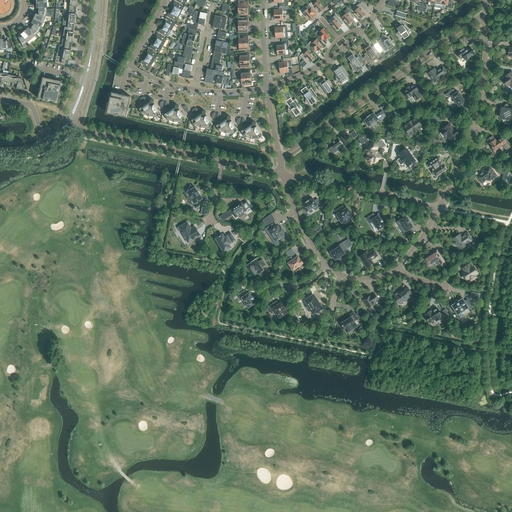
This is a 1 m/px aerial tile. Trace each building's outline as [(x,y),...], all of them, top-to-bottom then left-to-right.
[(76,1),(66,0),(66,9),(74,10),(75,6),(76,6),(76,1)] [(238,0),(238,9),(239,9),(249,9),(249,5),(248,5),(248,2),(245,1),(244,0),(238,0)] [(317,0),(312,5),(310,3),(308,5),(316,14),(318,12),(319,13),(324,9),(317,0)] [(419,3),(419,0),(413,0),(413,2),(414,2),(418,6),(420,6),(419,11),(422,11),(424,4),(419,3)] [(435,0),(435,3),(434,7),(441,8),(441,7),(442,0),(435,0)] [(442,0),(441,7),(451,9),(452,2),(448,1),(448,0),(442,0)] [(37,11),(47,13),(46,2),(36,3),(36,8),(37,8),(37,11)] [(172,10),(181,14),(184,7),(174,2),(172,7),(173,7),(172,10)] [(361,19),(366,14),(365,13),(367,11),(365,9),(368,7),(365,3),(362,2),(360,3),(357,6),(357,9),(354,11),(361,19)] [(313,16),(316,14),(308,5),(306,7),(307,9),(302,13),(310,21),(314,17),(313,16)] [(274,14),(274,15),(283,15),(283,12),(287,12),(286,10),(288,10),(288,6),(286,6),(280,6),(280,9),(274,10),(273,10),(273,14),(274,14)] [(74,10),(66,9),(62,9),(62,14),(65,14),(65,18),(75,19),(75,14),(74,14),(74,10)] [(342,17),(348,25),(353,21),(352,19),(354,17),(347,9),(345,11),(346,13),(342,17)] [(177,21),(181,14),(172,10),(171,12),(169,11),(167,16),(177,21)] [(35,14),(33,19),(42,23),(47,13),(37,11),(36,15),(35,14)] [(194,17),(206,19),(207,14),(195,11),(192,16),(194,17)] [(215,15),(214,21),(226,24),(227,18),(215,15)] [(330,23),(336,31),(341,26),(340,25),(342,23),(335,15),(332,17),(334,19),(330,23)] [(205,25),(206,19),(194,17),(193,23),(205,25)] [(238,26),(249,26),(249,23),(248,23),(248,19),(245,19),(245,17),(238,18),(238,26)] [(64,27),(73,28),(73,24),(74,24),(75,19),(65,18),(63,18),(62,27),(64,27)] [(163,26),(164,26),(172,30),(176,23),(166,18),(163,23),(165,23),(163,26)] [(38,32),(42,23),(33,19),(31,23),(32,24),(30,26),(38,32)] [(226,24),(214,21),(213,27),(225,30),(226,24)] [(410,30),(404,25),(403,27),(402,25),(397,29),(399,32),(398,33),(401,36),(402,36),(404,39),(409,36),(407,32),(409,30),(410,30)] [(27,28),(24,31),(30,39),(38,32),(30,26),(28,29),(27,28)] [(168,37),(172,30),(164,26),(163,26),(162,28),(161,27),(158,32),(168,37)] [(73,28),(64,27),(63,36),(73,37),(73,33),(72,32),(73,28)] [(184,33),(183,39),(194,42),(195,42),(196,36),(191,35),(191,32),(195,33),(196,30),(189,28),(188,31),(188,34),(184,33)] [(315,33),(322,41),(324,39),(325,41),(330,36),(323,29),(319,33),(317,31),(315,33)] [(30,39),(24,31),(20,34),(21,35),(18,37),(22,46),(30,39)] [(282,38),(282,41),(288,41),(288,32),(284,32),(275,33),(275,34),(274,34),(274,38),(275,38),(275,39),(282,38)] [(154,41),(163,46),(167,39),(157,34),(155,38),(156,39),(154,41)] [(378,41),(383,49),(386,47),(388,50),(393,47),(392,44),(394,42),(395,42),(390,35),(387,37),(385,34),(385,35),(385,36),(384,37),(381,38),(380,38),(381,39),(378,41)] [(73,37),(63,36),(61,45),(70,46),(71,42),(72,42),(73,37)] [(0,39),(0,49),(6,51),(12,49),(9,40),(9,41),(6,42),(5,41),(2,41),(2,40),(0,39)] [(193,47),(194,42),(183,39),(182,39),(181,45),(185,46),(184,51),(191,53),(192,47),(193,47)] [(308,44),(314,52),(317,50),(318,51),(323,47),(316,39),(311,44),(310,42),(308,44)] [(216,40),(215,46),(227,49),(227,48),(228,43),(216,40)] [(159,53),(163,46),(154,41),(153,44),(152,43),(149,48),(159,53)] [(277,51),(285,50),(285,47),(289,47),(288,41),(282,41),(282,44),(276,45),(276,46),(275,46),(276,49),(277,49),(277,51)] [(61,45),(59,53),(69,55),(70,51),(69,51),(70,46),(61,45)] [(367,52),(364,54),(365,56),(366,56),(366,57),(367,58),(368,59),(369,59),(371,60),(372,60),(373,61),(376,59),(378,59),(379,61),(383,58),(379,53),(379,52),(374,45),(374,46),(371,48),(370,45),(369,45),(368,47),(367,47),(365,49),(367,52)] [(221,60),(222,54),(226,54),(227,49),(215,46),(216,46),(214,52),(215,52),(214,58),(221,60)] [(456,53),(460,59),(463,57),(466,60),(475,54),(470,47),(467,50),(465,47),(456,53)] [(147,54),(145,57),(154,62),(158,55),(148,49),(146,54),(147,54)] [(285,50),(286,52),(285,50),(277,51),(277,52),(276,52),(276,56),(277,55),(277,56),(284,56),(284,59),(290,58),(289,49),(285,50)] [(300,56),(307,64),(309,62),(310,63),(315,59),(308,50),(303,54),(302,54),(300,56)] [(38,51),(34,54),(36,57),(38,55),(41,59),(42,56),(38,51)] [(190,65),(191,59),(189,59),(191,53),(184,51),(183,57),(179,57),(178,62),(181,63),(190,65)] [(69,55),(59,53),(57,53),(54,63),(65,65),(65,64),(66,64),(67,60),(68,60),(69,55)] [(347,58),(351,63),(349,64),(350,65),(350,66),(351,67),(351,69),(352,70),(352,71),(355,69),(357,72),(361,70),(363,73),(368,70),(365,65),(362,67),(361,66),(363,64),(358,58),(356,59),(353,54),(347,58)] [(154,62),(145,57),(144,59),(143,59),(140,63),(150,69),(154,62)] [(214,58),(213,64),(211,64),(210,69),(219,71),(222,72),(223,66),(219,65),(221,60),(214,58)] [(279,68),(288,67),(292,66),(291,61),(290,58),(284,59),(285,62),(278,63),(278,64),(278,67),(279,67),(279,68)] [(180,69),(181,63),(178,62),(175,62),(176,61),(175,61),(174,65),(168,64),(166,75),(169,76),(170,73),(178,75),(180,69)] [(193,66),(190,65),(181,63),(180,69),(183,70),(182,77),(178,76),(192,79),(188,78),(190,71),(191,71),(192,66),(193,66)] [(349,76),(341,65),(341,66),(339,68),(338,67),(338,68),(334,71),(333,71),(336,75),(335,76),(336,81),(336,80),(337,80),(338,79),(342,83),(347,80),(346,77),(348,76),(349,76)] [(441,78),(441,77),(447,72),(443,66),(436,71),(435,68),(428,73),(434,82),(441,78)] [(293,75),(293,72),(292,69),(288,70),(288,67),(279,68),(280,74),(286,73),(287,76),(293,75)] [(206,68),(206,69),(207,69),(206,75),(207,75),(206,82),(202,81),(201,81),(216,84),(212,83),(214,76),(217,77),(219,71),(210,69),(206,68)] [(217,77),(216,83),(228,86),(230,77),(224,76),(225,72),(224,72),(222,72),(219,71),(217,77)] [(241,72),(241,79),(252,78),(252,75),(251,75),(250,71),(241,72)] [(504,77),(505,77),(502,79),(507,87),(510,85),(511,87),(511,71),(504,77)] [(57,102),(59,91),(60,86),(61,81),(41,77),(37,98),(57,102)] [(252,78),(241,79),(242,86),(252,85),(252,81),(253,81),(252,78)] [(331,83),(328,80),(326,82),(324,80),(322,81),(320,78),(316,81),(318,83),(320,86),(318,87),(318,89),(319,90),(320,91),(321,92),(322,93),(324,91),(326,94),(332,91),(329,88),(332,86),(331,83)] [(403,92),(408,99),(412,96),(415,101),(422,96),(418,91),(419,91),(414,84),(403,92)] [(317,97),(311,88),(308,90),(307,88),(305,90),(304,88),(300,91),(306,99),(305,99),(305,103),(308,103),(309,103),(311,105),(316,102),(314,98),(316,97),(317,97)] [(451,96),(454,100),(453,100),(453,101),(453,102),(454,103),(455,103),(456,103),(459,106),(465,102),(458,91),(456,93),(453,90),(446,95),(448,97),(451,94),(452,95),(451,96)] [(111,97),(109,104),(107,113),(127,117),(131,97),(112,92),(111,97)] [(302,109),(295,99),(296,101),(294,103),(290,98),(285,102),(289,107),(288,108),(287,111),(288,111),(288,110),(289,112),(291,113),(293,114),(294,114),(295,116),(297,115),(299,115),(301,114),(299,111),(302,109)] [(148,103),(139,109),(144,116),(145,115),(146,115),(147,116),(148,116),(149,116),(150,116),(151,117),(152,116),(153,116),(154,118),(161,114),(155,104),(154,105),(153,104),(154,100),(151,100),(150,103),(149,104),(148,103)] [(499,110),(500,112),(500,113),(500,115),(500,116),(500,117),(500,118),(502,118),(503,118),(504,118),(507,121),(510,119),(511,117),(511,115),(511,114),(511,109),(507,103),(504,105),(504,106),(502,108),(499,110)] [(179,123),(186,119),(180,110),(179,110),(178,109),(179,106),(176,105),(175,108),(174,109),(173,108),(164,114),(169,121),(170,120),(171,121),(172,121),(173,121),(173,122),(174,122),(175,122),(176,122),(177,122),(178,122),(179,123)] [(200,114),(191,120),(196,127),(197,126),(198,126),(199,127),(200,127),(201,128),(202,128),(203,128),(204,128),(205,128),(206,129),(213,125),(207,116),(206,116),(205,115),(206,112),(203,111),(202,114),(201,115),(200,114)] [(380,122),(383,119),(387,117),(383,111),(379,114),(376,116),(374,113),(371,115),(370,115),(367,117),(367,118),(364,120),(369,126),(372,124),(373,125),(374,127),(377,124),(376,123),(376,122),(379,120),(380,122)] [(225,120),(216,126),(221,132),(222,131),(223,132),(224,132),(225,133),(226,133),(227,133),(228,133),(229,133),(230,133),(231,135),(238,130),(232,121),(231,122),(230,120),(231,117),(228,116),(227,120),(226,121),(225,120)] [(408,124),(403,127),(409,136),(414,133),(418,130),(422,126),(416,118),(412,121),(412,120),(407,123),(408,124)] [(250,125),(241,131),(246,138),(247,137),(248,137),(249,138),(250,138),(251,139),(252,139),(253,139),(254,139),(255,139),(256,140),(263,136),(257,127),(256,127),(255,126),(256,123),(253,122),(252,125),(251,126),(250,125)] [(458,137),(458,136),(460,135),(455,129),(453,130),(449,124),(442,129),(442,130),(441,131),(445,137),(447,136),(451,142),(458,137)] [(351,147),(343,136),(339,139),(338,138),(329,145),(331,148),(330,149),(334,153),(338,150),(337,148),(342,145),(346,150),(351,147)] [(491,148),(496,155),(499,152),(497,149),(503,145),(504,146),(503,146),(507,150),(510,147),(507,143),(506,144),(506,143),(507,142),(502,137),(496,141),(492,136),(487,140),(492,147),(491,148)] [(365,150),(369,156),(368,157),(368,158),(368,159),(368,160),(368,161),(369,161),(370,162),(371,162),(372,162),(373,161),(374,162),(376,161),(377,161),(378,160),(379,159),(381,157),(375,150),(378,148),(374,142),(371,144),(372,146),(365,150)] [(401,157),(397,160),(401,165),(405,162),(408,166),(415,161),(407,149),(399,154),(401,157)] [(429,166),(430,168),(431,168),(433,171),(432,172),(436,177),(436,176),(438,175),(439,175),(441,174),(441,173),(444,171),(445,171),(446,171),(446,169),(447,169),(446,168),(446,167),(445,166),(444,165),(443,164),(442,165),(441,163),(442,162),(441,162),(438,158),(429,164),(429,165),(429,166)] [(476,176),(481,183),(486,180),(486,181),(488,181),(489,181),(490,180),(496,176),(489,166),(483,171),(483,172),(476,176)] [(499,169),(497,172),(503,174),(501,181),(509,184),(511,173),(511,172),(504,170),(499,169)] [(190,185),(184,190),(186,193),(187,193),(190,196),(188,197),(191,200),(192,200),(194,204),(193,204),(195,208),(202,204),(200,200),(202,199),(200,195),(200,194),(198,191),(195,187),(192,189),(190,185)] [(306,202),(303,205),(303,204),(302,205),(303,205),(307,211),(307,212),(307,211),(313,208),(315,210),(318,208),(322,206),(318,199),(314,201),(313,199),(313,198),(312,199),(309,201),(306,202)] [(242,203),(231,210),(236,217),(239,215),(240,217),(245,214),(243,213),(247,210),(246,209),(250,207),(247,201),(242,204),(242,203)] [(338,210),(335,212),(337,215),(342,222),(343,222),(345,225),(351,220),(349,217),(352,216),(350,213),(349,211),(347,208),(344,210),(342,207),(338,210)] [(367,218),(370,223),(373,221),(374,223),(373,223),(375,227),(376,226),(378,230),(384,226),(385,225),(382,222),(383,221),(381,219),(379,216),(378,215),(378,216),(376,217),(374,214),(367,218)] [(413,227),(406,216),(399,221),(397,222),(400,227),(406,236),(413,231),(411,228),(413,227)] [(184,223),(177,227),(180,233),(182,232),(188,242),(200,235),(195,227),(191,230),(187,223),(185,224),(184,223)] [(351,225),(346,228),(350,233),(355,231),(353,228),(353,227),(356,225),(354,223),(351,225)] [(268,227),(265,229),(273,242),(276,246),(279,243),(277,240),(281,238),(282,239),(286,236),(283,232),(284,232),(281,228),(280,229),(277,226),(275,227),(273,224),(268,227)] [(219,236),(217,238),(226,251),(231,248),(229,245),(231,243),(231,242),(232,242),(232,243),(236,241),(231,233),(228,235),(228,236),(227,237),(227,236),(225,237),(223,234),(221,236),(220,235),(219,236)] [(460,234),(453,239),(455,242),(454,242),(454,244),(456,246),(457,247),(458,246),(460,250),(467,245),(468,246),(469,246),(471,245),(471,244),(470,242),(472,240),(467,233),(462,237),(460,234)] [(334,250),(331,252),(333,255),(332,256),(334,259),(335,259),(344,253),(343,250),(346,248),(346,250),(352,246),(348,239),(342,243),(339,245),(340,247),(337,248),(336,247),(333,249),(334,250)] [(359,256),(366,267),(373,263),(371,260),(373,258),(373,259),(378,256),(374,250),(367,254),(366,252),(359,256)] [(434,253),(433,254),(433,253),(424,259),(426,262),(427,263),(429,266),(434,263),(436,265),(440,263),(442,265),(443,265),(444,264),(445,264),(445,263),(437,251),(434,253)] [(286,260),(287,261),(292,268),(293,270),(296,268),(298,271),(304,267),(301,264),(303,263),(301,259),(300,260),(298,257),(297,257),(295,254),(290,257),(286,260)] [(253,265),(248,268),(254,275),(258,273),(259,273),(263,270),(262,268),(266,265),(262,259),(258,262),(256,259),(251,262),(253,265)] [(462,277),(463,279),(466,279),(467,280),(469,279),(470,281),(476,277),(475,275),(478,273),(471,262),(462,268),(464,271),(464,270),(465,272),(462,274),(463,275),(462,277)] [(394,295),(399,304),(403,301),(404,302),(407,300),(407,299),(410,297),(409,295),(412,293),(408,287),(401,291),(402,292),(399,294),(398,292),(394,295)] [(237,295),(239,299),(242,298),(244,301),(243,302),(245,305),(246,304),(249,308),(256,303),(254,300),(254,299),(254,298),(253,296),(252,297),(252,296),(251,296),(249,293),(247,294),(244,290),(237,295)] [(375,304),(374,302),(378,300),(375,294),(370,297),(370,296),(363,300),(369,309),(375,304)] [(309,316),(313,313),(322,308),(319,304),(319,303),(318,303),(316,301),(316,300),(316,299),(314,295),(305,300),(300,303),(309,316)] [(469,310),(473,307),(468,300),(465,302),(463,298),(452,305),(460,318),(464,316),(462,313),(466,311),(465,310),(468,308),(469,310)] [(267,307),(272,314),(275,312),(280,318),(288,313),(285,309),(286,309),(284,306),(281,302),(279,304),(277,301),(267,307)] [(425,316),(429,323),(435,319),(436,321),(442,317),(441,316),(442,315),(437,308),(432,312),(431,310),(425,314),(426,316),(425,316)] [(350,317),(345,321),(345,320),(341,322),(342,323),(341,323),(342,325),(343,326),(347,332),(348,332),(348,333),(352,331),(351,330),(361,324),(360,323),(360,324),(357,320),(358,320),(353,313),(349,316),(350,317)]
